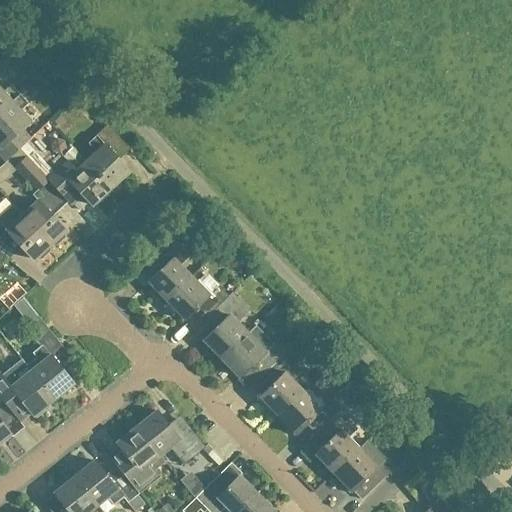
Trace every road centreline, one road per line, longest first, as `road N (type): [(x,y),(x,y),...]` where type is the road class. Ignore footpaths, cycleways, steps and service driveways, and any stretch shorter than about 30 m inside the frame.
road 1 (unclassified): [(511,507),(14,0)]
road 2 (residential): [(165,361),(90,316),(77,276),(84,260),(161,189)]
road 3 (residential): [(0,492),(165,361)]
road 4 (residential): [(312,511),(165,361)]
